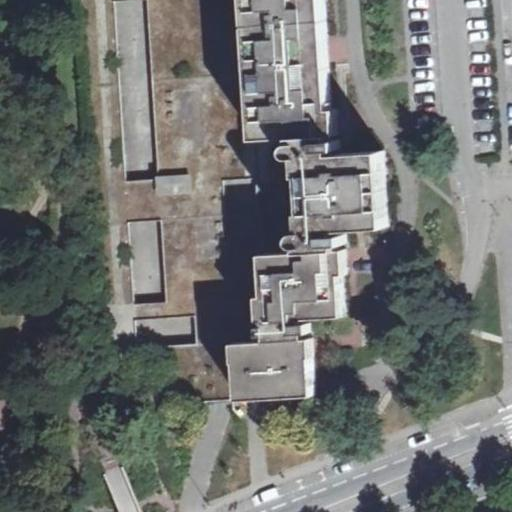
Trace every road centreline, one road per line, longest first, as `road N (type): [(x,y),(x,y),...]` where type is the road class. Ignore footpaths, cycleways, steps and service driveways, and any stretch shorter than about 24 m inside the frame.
road 1 (tertiary): [(511,419),(285,511)]
road 2 (tertiary): [(368,511),(511,454)]
